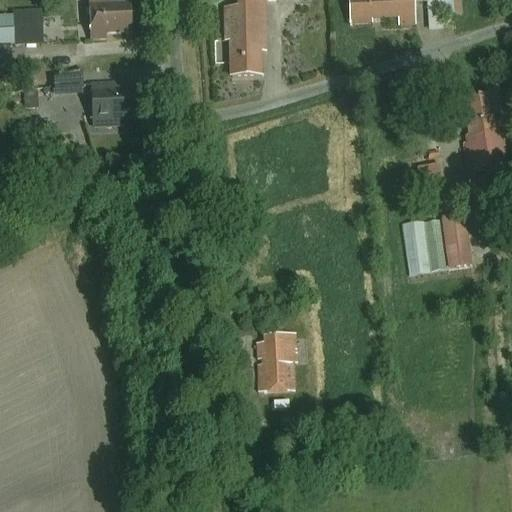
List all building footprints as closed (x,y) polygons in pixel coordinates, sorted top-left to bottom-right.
[(354,0),(357,27),(377,25),(377,20),(404,17),(404,23),(423,22),(422,5),(421,0),(354,0)] [(435,31),(449,29),(448,18),(462,16),(460,0),(432,0),(433,4),(435,31)] [(113,3),(93,5),(96,39),(143,35),(140,1),(113,3)] [(246,8),(229,9),(230,24),(234,24),(237,78),(272,76),(271,53),(274,52),(272,7),(263,8),(263,1),(246,2),(246,8)] [(48,11),(20,13),(21,17),(23,43),(24,47),(51,44),(48,11)] [(21,17),(0,19),(0,45),(23,43),(21,17)] [(62,80),(63,108),(90,107),(89,79),(62,80)] [(149,91),(97,94),(99,126),(151,123),(149,91)] [(511,154),(508,126),(479,130),(486,172),(511,168),(511,154)] [(448,164),(422,168),(427,195),(452,191),(448,164)] [(471,216),(446,220),(454,271),(478,267),(471,216)] [(405,224),(409,278),(447,275),(443,221),(405,224)] [(302,335),(270,337),(270,344),(262,345),(265,395),(299,393),(297,365),(303,364),(302,335)]
